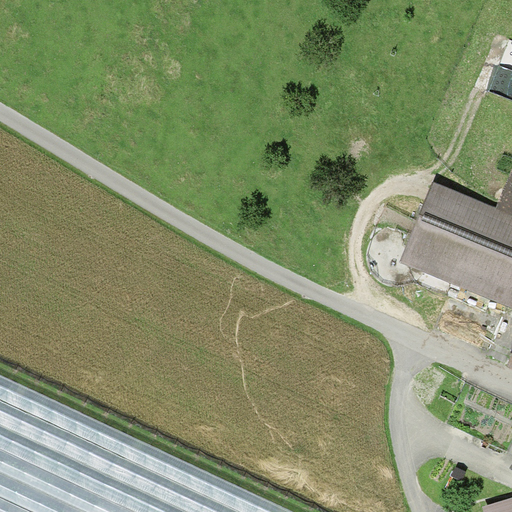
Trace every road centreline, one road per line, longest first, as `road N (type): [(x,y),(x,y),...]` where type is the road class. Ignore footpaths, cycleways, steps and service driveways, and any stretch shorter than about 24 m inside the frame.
road 1 (unclassified): [(0,116),(283,282),(511,380)]
road 2 (track): [(405,333),(393,430),(415,511)]
road 3 (track): [(511,485),(452,447),(393,430)]
